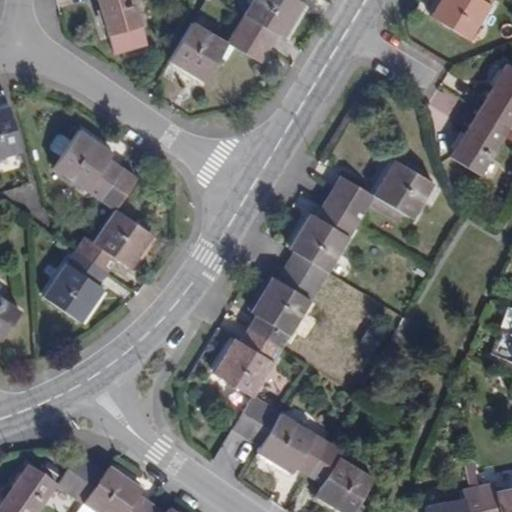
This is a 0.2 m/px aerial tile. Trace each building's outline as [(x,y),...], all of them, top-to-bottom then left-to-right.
[(141,23),(134,0),(95,0),(105,34),(141,23)] [(250,0),(242,13),(276,33),(282,36),(302,2),(299,0),(250,0)] [(467,39),(490,0),(436,0),(428,15),(467,39)] [(268,47),(276,33),(242,13),(234,27),(268,47)] [(225,42),(191,21),(167,60),(201,80),(225,42)] [(258,63),(268,47),(234,27),(225,42),(258,63)] [(511,67),(505,63),(476,109),(506,128),(511,118),(511,67)] [(452,116),(460,100),(439,89),(431,104),(452,116)] [(0,155),(21,150),(9,104),(0,106),(0,155)] [(478,174),(506,128),(476,109),(448,156),(478,174)] [(52,167),(99,200),(121,167),(107,158),(112,151),(79,129),(70,141),(62,135),(56,136),(51,144),(52,149),(61,155),(52,167)] [(394,160),(372,196),(410,219),(431,183),(394,160)] [(121,167),(99,200),(114,209),(136,176),(121,167)] [(339,175),(331,188),(365,209),(367,205),(372,196),(339,175)] [(331,188),(322,202),(356,223),(365,209),(331,188)] [(404,228),(410,219),(372,196),(367,205),(404,228)] [(326,271),(356,223),(322,202),(313,216),(308,212),(286,247),(292,250),(326,271)] [(152,234),(119,213),(114,209),(92,241),(83,235),(73,249),(106,272),(116,259),(129,268),(152,234)] [(98,284),(106,272),(73,249),(41,295),(79,322),(103,288),(98,284)] [(292,250),(283,265),(318,285),(326,271),(292,250)] [(283,265),(274,279),(309,300),(318,285),(283,265)] [(280,348),(309,300),(274,279),(269,276),(247,311),(254,313),(245,327),(280,348)] [(0,337),(19,310),(0,296),(0,337)] [(499,330),(511,334),(511,307),(507,306),(499,330)] [(251,395),(280,348),(245,327),(237,340),(231,336),(211,371),(251,395)] [(511,334),(499,330),(490,354),(511,362),(511,334)] [(230,429),(244,438),(265,403),(251,395),(230,429)] [(244,438),(258,447),(279,411),(265,403),(244,438)] [(328,442),(279,411),(258,447),(255,452),(289,473),(293,467),(307,476),(328,442)] [(341,450),(328,442),(307,476),(319,484),(312,496),(339,511),(349,511),(371,476),(337,456),(341,450)] [(79,454),(55,488),(67,497),(91,462),(79,454)] [(81,507),(104,472),(91,462),(67,497),(81,507)] [(25,467),(0,502),(0,511),(38,511),(55,488),(25,467)] [(145,511),(151,504),(138,496),(142,490),(108,467),(104,472),(81,507),(77,511),(145,511)] [(511,511),(511,487),(496,491),(494,483),(478,486),(483,511),(511,511)] [(463,498),(424,506),(425,511),(483,511),(478,486),(462,490),(463,498)]
